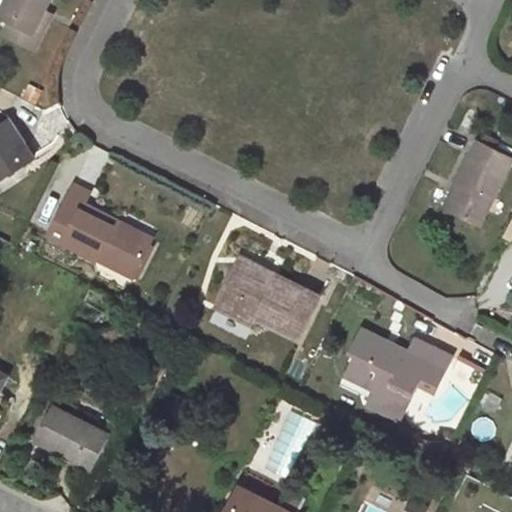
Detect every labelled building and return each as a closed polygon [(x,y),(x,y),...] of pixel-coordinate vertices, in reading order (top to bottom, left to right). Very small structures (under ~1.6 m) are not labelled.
[(50,19),(43,16),(50,0),(6,0),(0,13),(0,16),(10,21),(3,34),(34,50),(50,19)] [(23,97),(37,103),(43,91),(30,84),(23,97)] [(0,180),(34,158),(10,120),(9,121),(5,115),(0,118),(0,180)] [(497,141),(486,135),(482,143),(494,149),(497,141)] [(511,161),(511,158),(494,149),(482,143),(477,140),(469,156),(470,157),(456,184),(458,185),(454,191),(453,191),(444,207),(481,225),(511,161)] [(116,220),(84,203),(90,192),(75,185),(49,234),(131,277),(149,244),(113,225),(116,220)] [(151,238),(116,220),(113,225),(149,244),(151,238)] [(274,273),(242,257),(239,262),(275,281),(277,277),(277,275),(274,273)] [(275,281),(239,262),(217,306),(255,326),(258,319),(299,339),(320,297),(277,275),(277,277),(275,281)] [(408,350),(396,344),(393,348),(384,343),(386,339),(361,328),(350,350),(356,353),(349,367),(378,381),(374,390),(369,400),(404,417),(419,384),(437,347),(415,337),(408,350)] [(82,334),(74,329),(65,347),(62,350),(55,365),(74,374),(76,371),(77,364),(76,346),(82,334)] [(396,344),(386,339),(384,343),(393,348),(396,344)] [(435,391),(452,355),(437,347),(419,384),(435,391)] [(55,365),(47,379),(67,389),(74,374),(55,365)] [(378,381),(349,367),(345,375),(374,390),(378,381)] [(35,441),(92,470),(110,434),(53,405),(35,441)] [(313,417),(326,424),(330,415),(317,409),(313,417)] [(382,442),(386,434),(373,427),(369,435),(382,442)] [(444,454),(445,444),(423,442),(423,451),(441,460),(444,454)] [(456,466),(469,473),(473,466),(459,459),(456,466)] [(231,511),(243,490),(239,488),(226,511),(231,511)] [(278,508),(243,490),(231,511),(297,511),(305,499),(291,492),(285,504),(281,502),(278,508)]
